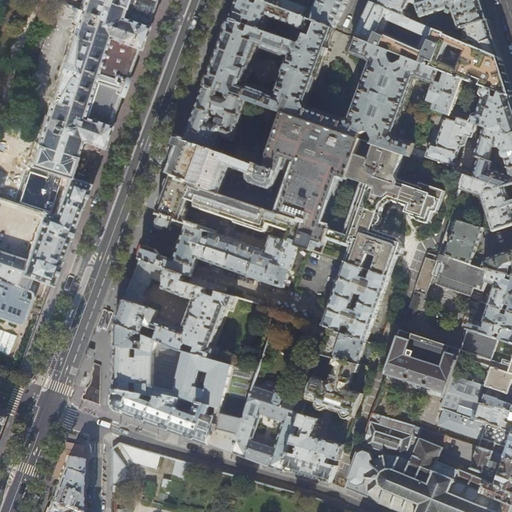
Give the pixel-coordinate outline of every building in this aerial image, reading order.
[(36,141),(15,202),(43,211),(43,210),(75,221),(77,214),(79,208),(80,208),(90,182),(88,181),(69,175),(76,155),(76,154),(80,142),(84,141),(85,141),(85,142),(101,147),(102,148),(102,147),(103,147),(105,143),(104,143),(109,129),(110,129),(112,124),(111,124),(121,96),(122,96),(124,92),(123,91),(125,86),(127,81),(127,82),(129,77),(128,77),(139,49),(140,49),(142,44),(141,44),(146,29),(147,30),(149,25),(147,24),(149,20),(150,17),(153,10),(155,3),(156,3),(156,0),(82,0),(72,32),(71,32),(49,100),(50,100),(36,142),(36,141)] [(311,21),(304,18),(258,0),(237,0),(232,16),(230,20),(266,33),(271,18),(296,27),(291,41),(296,43),(300,44),(301,44),(303,43),(306,37),(312,21),(311,21)] [(258,0),(304,18),(308,8),(286,0),(281,0),(280,2),(273,0),(258,0)] [(339,21),(348,0),(318,0),(311,21),(312,21),(320,24),(335,29),(339,21)] [(419,6),(435,1),(434,0),(381,0),(379,5),(409,19),(411,15),(410,13),(406,11),(411,2),(419,6)] [(461,30),(489,20),(484,4),(482,0),(439,0),(435,1),(419,6),(421,12),(425,25),(427,25),(425,17),(449,10),(447,14),(451,16),(453,11),(460,30),(461,30)] [(406,57),(441,71),(447,73),(465,80),(484,87),(511,96),(511,91),(507,74),(502,59),(464,43),(453,38),(447,36),(447,35),(446,35),(425,25),(417,22),(409,19),(379,5),(372,3),(365,20),(357,38),(392,52),(406,57)] [(417,22),(425,25),(421,12),(417,22)] [(298,49),(297,50),(295,50),(295,49),(295,48),(295,47),(296,43),(291,41),(266,33),(230,20),(218,53),(206,86),(247,100),(264,106),(275,110),(283,113),(288,99),(294,101),(289,115),(358,139),(359,136),(364,135),(370,137),(374,141),(373,144),(375,145),(404,155),(411,157),(414,148),(416,144),(398,138),(394,134),(415,79),(418,79),(436,85),(437,82),(441,71),(406,57),(405,60),(399,61),(394,59),(391,55),(392,52),(357,38),(351,52),(351,53),(351,54),(352,54),(367,60),(370,63),(348,117),(344,119),(309,106),(307,101),(335,29),(320,24),(314,40),(306,37),(303,43),(301,44),(299,49),(298,49)] [(464,43),(502,59),(494,36),(489,20),(461,30),(462,32),(466,31),(467,36),(464,43)] [(509,136),(511,134),(511,96),(484,87),(481,94),(484,98),(479,114),(474,115),(473,117),(454,110),(465,80),(447,73),(443,84),(437,82),(436,85),(429,107),(459,118),(477,125),(486,128),(492,130),(501,127),(503,134),(509,136)] [(269,153),(269,152),(267,151),(262,149),(264,142),(255,139),(253,144),(245,141),(243,148),(238,147),(237,147),(233,142),(244,110),(247,100),(206,86),(204,91),(185,140),(268,168),(271,159),(268,158),(269,154),(269,153)] [(275,110),(264,106),(259,119),(264,120),(263,123),(270,126),(275,110)] [(330,229),(321,226),(338,175),(348,178),(357,152),(361,140),(358,139),(289,115),(286,114),(275,144),(265,140),(264,142),(262,149),(267,151),(269,152),(269,153),(269,154),(268,158),(271,159),(268,168),(185,140),(181,153),(172,176),(203,187),(202,188),(218,193),(229,165),(253,174),(252,177),(252,178),(252,179),(252,180),(253,181),(254,182),(271,188),(272,188),(274,187),(274,186),(275,185),(285,156),(299,161),(283,209),(278,207),(276,214),(306,224),(298,246),(300,247),(321,254),(326,240),(330,229)] [(472,138),(477,125),(459,118),(458,122),(447,118),(443,130),(437,128),(427,157),(452,166),(452,167),(453,168),(454,169),(455,169),(457,169),(458,168),(459,167),(459,166),(459,164),(459,163),(458,162),(457,161),(462,147),(466,146),(469,137),(472,138)] [(476,156),(489,161),(494,147),(501,149),(500,150),(500,151),(500,152),(501,152),(501,153),(503,153),(503,154),(503,156),(504,157),(505,158),(506,158),(509,168),(511,169),(511,134),(509,136),(503,134),(492,130),(486,128),(476,156)] [(371,271),(389,278),(397,257),(400,256),(403,249),(400,246),(401,245),(400,244),(400,243),(395,238),(375,231),(386,199),(406,207),(404,213),(410,215),(409,218),(414,220),(416,222),(424,225),(428,225),(432,214),(434,215),(437,214),(444,193),(419,185),(418,188),(398,182),(396,178),(404,155),(375,145),(371,157),(357,152),(348,178),(362,183),(345,235),(330,229),(326,240),(350,248),(345,262),(347,263),(362,268),(367,254),(376,258),(371,271)] [(426,153),(414,148),(411,157),(423,161),(426,153)] [(504,188),(511,185),(511,169),(509,168),(511,177),(490,170),(493,162),(489,161),(476,156),(476,157),(465,153),(459,173),(467,176),(504,188)] [(289,242),(298,246),(306,224),(276,214),(218,193),(202,188),(203,187),(172,176),(165,195),(158,214),(185,223),(189,225),(218,235),(219,231),(187,220),(191,209),(189,206),(191,200),(196,202),(198,206),(197,207),(237,220),(238,224),(267,234),(268,233),(268,232),(269,231),(272,232),(275,231),(277,227),(292,233),(289,242)] [(494,232),(511,225),(511,185),(504,188),(467,176),(460,197),(463,198),(465,193),(465,191),(465,190),(482,196),(494,232)] [(72,227),(75,221),(43,210),(43,211),(26,259),(0,250),(0,317),(16,323),(17,323),(18,323),(19,323),(20,323),(21,322),(22,321),(22,320),(23,320),(32,295),(31,295),(31,294),(31,293),(31,292),(30,291),(29,290),(28,290),(28,289),(27,289),(31,277),(52,285),(61,259),(60,259),(68,239),(69,240),(71,234),(73,227),(72,227)] [(456,220),(463,222),(465,215),(455,211),(452,219),(456,220)] [(183,228),(185,223),(158,214),(153,228),(163,231),(164,228),(168,230),(171,224),(183,228)] [(442,249),(440,253),(472,264),(484,229),(463,222),(456,220),(455,223),(458,224),(449,251),(442,249)] [(172,270),(193,277),(199,259),(286,289),(300,247),(298,246),(289,242),(273,237),(268,252),(218,235),(189,225),(176,262),(162,257),(158,252),(146,246),(141,259),(141,260),(166,268),(172,270)] [(511,250),(486,259),(483,268),(491,271),(492,270),(511,275),(511,250)] [(433,274),(440,256),(430,253),(428,253),(415,291),(426,295),(433,274)] [(484,291),(485,288),(487,282),(491,271),(483,268),(472,264),(440,253),(440,256),(433,274),(484,291)] [(166,268),(141,260),(131,287),(126,301),(143,306),(146,299),(144,297),(148,288),(151,286),(153,280),(161,283),(166,268)] [(332,329),(368,342),(389,278),(371,271),(362,268),(347,263),(325,327),(332,329)] [(184,329),(156,319),(153,329),(161,332),(157,341),(185,352),(187,344),(198,348),(196,355),(214,361),(218,350),(213,349),(228,309),(232,310),(237,297),(225,294),(191,284),(193,278),(193,277),(172,270),(165,290),(194,301),(184,329)] [(510,311),(511,311),(511,275),(492,270),(491,271),(487,282),(496,285),(490,305),(491,305),(505,309),(507,305),(511,306),(510,311)] [(191,284),(225,294),(227,288),(217,285),(217,286),(193,278),(191,284)] [(491,290),(485,288),(484,291),(480,301),(486,303),(491,290)] [(108,301),(112,302),(115,293),(111,292),(108,293),(107,298),(108,301)] [(244,300),(264,306),(266,302),(245,295),(244,300)] [(146,336),(150,338),(151,335),(144,332),(145,328),(143,325),(145,324),(147,327),(153,329),(156,319),(159,312),(143,306),(126,301),(122,312),(117,325),(146,336)] [(501,339),(511,342),(511,311),(510,311),(509,316),(503,314),(505,309),(491,305),(485,323),(474,319),(470,329),(495,338),(497,333),(502,335),(501,339)] [(117,334),(116,344),(116,347),(145,351),(146,336),(117,325),(117,334)] [(17,331),(0,326),(0,348),(11,352),(17,331)] [(411,340),(413,333),(403,328),(400,337),(401,337),(411,340)] [(336,358),(360,366),(369,342),(368,342),(332,329),(326,348),(323,355),(327,356),(336,358)] [(463,350),(460,357),(489,366),(511,373),(511,342),(501,339),(495,338),(470,329),(463,350)] [(448,392),(453,376),(460,357),(463,350),(413,333),(411,340),(401,337),(400,337),(387,375),(447,395),(448,392)] [(228,451),(234,453),(255,386),(259,374),(214,361),(196,355),(185,352),(157,341),(150,338),(146,336),(145,351),(116,347),(116,351),(115,385),(115,390),(147,395),(159,397),(169,399),(169,396),(183,400),(198,403),(214,407),(220,408),(217,418),(211,445),(228,451)] [(307,402),(316,377),(318,371),(323,355),(326,348),(322,347),(320,352),(321,353),(300,402),(287,397),(287,396),(286,393),(277,391),(274,393),(255,386),(234,453),(258,462),(279,470),(283,472),(284,469),(290,453),(292,446),(303,415),(307,402)] [(322,372),(327,356),(323,355),(318,371),(322,372)] [(361,366),(360,366),(336,358),(334,365),(337,368),(333,380),(334,385),(329,385),(328,381),(316,377),(307,402),(317,405),(318,410),(322,411),(328,408),(342,413),(343,418),(348,419),(355,416),(363,394),(351,389),(352,384),(353,383),(353,382),(353,381),(353,380),(353,379),(355,373),(358,373),(361,366)] [(101,366),(95,363),(93,367),(94,368),(92,374),(93,376),(93,377),(92,380),(92,382),(91,384),(90,385),(88,387),(87,388),(85,394),(83,394),(82,398),(100,405),(101,366)] [(511,373),(489,366),(483,385),(503,392),(509,394),(511,385),(511,373)] [(366,384),(372,369),(368,368),(363,383),(366,384)] [(497,407),(511,411),(511,404),(500,400),(503,392),(483,385),(453,376),(448,392),(472,400),(496,408),(497,407)] [(191,438),(211,445),(217,418),(211,416),(214,407),(198,403),(194,415),(182,411),(183,409),(181,409),(183,400),(169,396),(169,399),(159,397),(157,404),(145,400),(147,395),(115,390),(114,397),(114,404),(118,409),(120,411),(175,432),(191,438)] [(458,414),(479,421),(487,424),(499,426),(511,431),(511,411),(497,407),(496,408),(472,400),(448,392),(447,395),(442,408),(445,409),(458,414)] [(482,439),(487,424),(479,421),(458,414),(445,409),(440,425),(482,440),(482,439)] [(511,511),(511,502),(507,501),(484,491),(482,490),(486,481),(473,476),(471,475),(460,470),(461,470),(458,469),(458,470),(438,462),(443,449),(421,439),(419,438),(422,429),(373,414),(370,422),(362,446),(359,453),(351,476),(346,489),(348,489),(352,491),(378,502),(379,503),(401,511),(511,511)] [(321,420),(303,415),(292,446),(299,448),(297,455),(290,453),(284,469),(308,476),(331,483),(337,467),(329,464),(330,459),(339,462),(344,446),(315,437),(321,420)] [(507,456),(511,457),(511,431),(499,426),(487,424),(482,439),(496,443),(496,444),(507,448),(505,455),(507,456)] [(431,430),(428,438),(447,444),(449,436),(431,430)] [(162,455),(121,443),(123,446),(123,445),(134,462),(158,468),(162,455)] [(496,473),(499,464),(491,461),(494,452),(479,446),(471,469),(493,477),(494,472),(496,473)] [(121,485),(126,485),(127,466),(114,452),(115,452),(113,449),(111,494),(111,499),(120,499),(121,485)] [(80,511),(82,460),(82,457),(82,454),(73,453),(63,451),(52,479),(58,481),(55,490),(50,503),(73,511),(80,511)] [(496,485),(486,481),(482,490),(484,491),(507,501),(511,502),(511,457),(507,456),(496,485)] [(180,497),(189,462),(177,459),(173,477),(165,475),(161,492),(180,497)] [(152,495),(154,480),(146,478),(143,493),(152,495)] [(73,511),(50,503),(49,507),(46,511),(73,511)]
